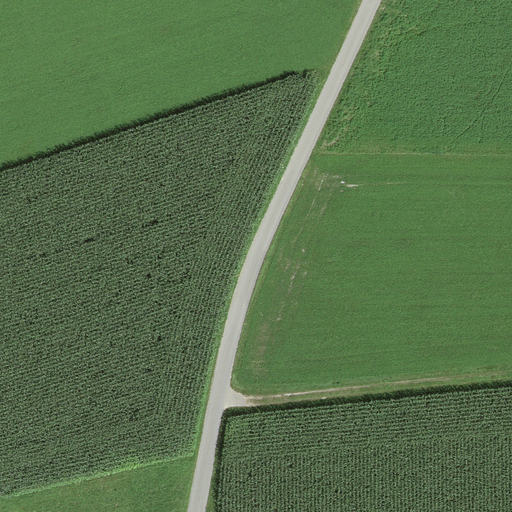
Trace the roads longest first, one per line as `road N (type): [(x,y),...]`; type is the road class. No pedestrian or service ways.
road 1 (unclassified): [(195,511),(244,289),(370,0)]
road 2 (track): [(217,397),(511,372)]
